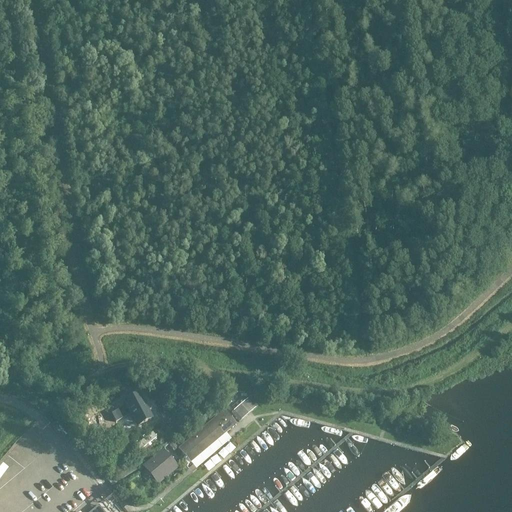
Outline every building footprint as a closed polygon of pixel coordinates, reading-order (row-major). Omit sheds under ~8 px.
[(125,406),(111,414),(115,423),(130,415),(137,428),(151,420),(152,421),(153,420),(148,410),(139,394),(138,394),(138,395),(124,403),(124,402),(123,402),(125,406)] [(239,423),(258,407),(250,397),(231,413),(239,423)] [(179,448),(178,449),(190,463),(236,425),(224,411),(221,413),(217,407),(208,415),(212,420),(179,448)] [(171,432),(167,427),(158,434),(162,439),(171,432)] [(171,439),(167,443),(175,452),(178,449),(179,448),(172,439),(171,439)] [(162,452),(145,467),(154,477),(158,482),(175,467),(163,453),(162,452)]
